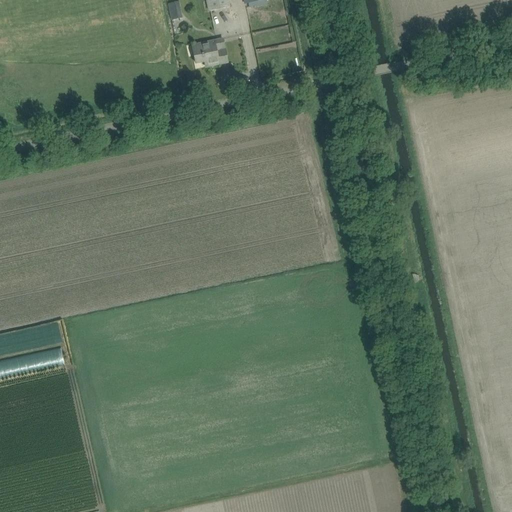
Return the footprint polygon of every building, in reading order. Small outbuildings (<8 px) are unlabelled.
[(229,0),(205,0),(208,12),(231,7),(229,0)] [(268,0),(243,0),(244,5),(248,4),(249,8),(268,4),(267,0),(268,0)] [(177,2),(168,4),(169,11),(179,9),(177,2)] [(213,66),(228,63),(223,39),(192,46),(196,64),(211,61),(213,66)] [(413,275),(411,276),(414,286),(416,286),(420,282),(419,277),(413,275)]
